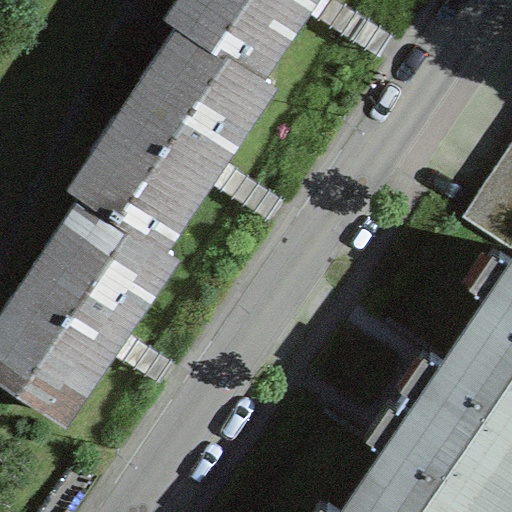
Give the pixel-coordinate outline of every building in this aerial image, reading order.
[(177,0),(171,11),(183,19),(260,71),(307,0),(177,0)] [(260,71),(183,19),(180,23),(190,29),(154,83),(144,77),(118,115),(128,122),(105,157),(95,151),(73,184),(85,191),(161,242),(270,77),(260,71)] [(511,247),(511,246),(511,139),(462,212),(511,247)] [(0,370),(63,412),(172,249),(161,242),(85,191),(84,194),(93,200),(59,252),(48,245),(23,283),(32,289),(7,326),(0,321),(0,370)] [(511,262),(342,511),(497,511),(502,506),(506,509),(511,500),(511,262)]
